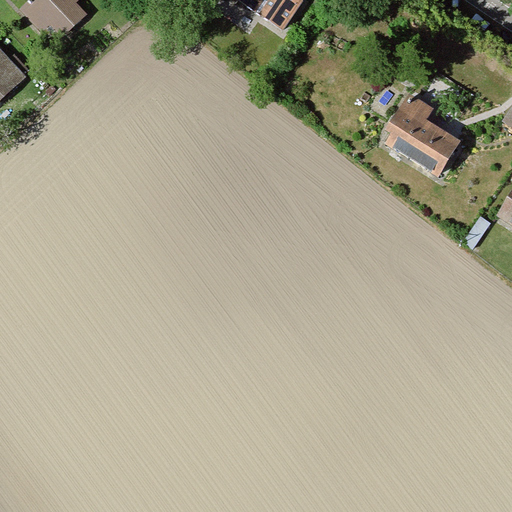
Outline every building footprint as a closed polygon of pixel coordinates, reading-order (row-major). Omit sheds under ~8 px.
[(32,0),(21,11),(42,33),(47,28),(60,41),(86,15),(74,2),(76,0),(32,0)] [(304,4),(297,0),(234,0),(284,33),(304,4)] [(0,101),(24,78),(0,53),(0,101)] [(432,110),(410,96),(387,134),(393,138),(386,148),(438,179),(459,145),(424,123),(432,110)] [(511,107),(503,121),(511,127),(511,107)] [(511,196),(498,218),(511,226),(511,196)]
